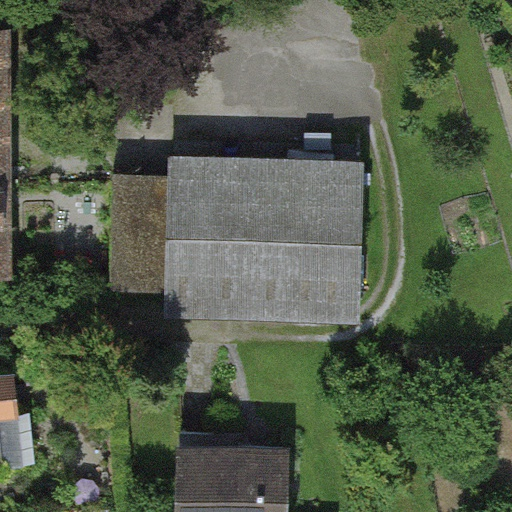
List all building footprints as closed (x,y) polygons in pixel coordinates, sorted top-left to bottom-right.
[(0,32),(0,175),(9,176),(9,33),(0,32)] [(362,322),(363,164),(169,163),(169,176),(110,176),(110,297),(168,297),(168,321),(362,322)] [(9,176),(0,175),(0,276),(10,277),(9,176)] [(19,372),(0,374),(0,472),(29,470),(19,372)] [(290,511),(289,442),(174,444),(175,511),(290,511)]
